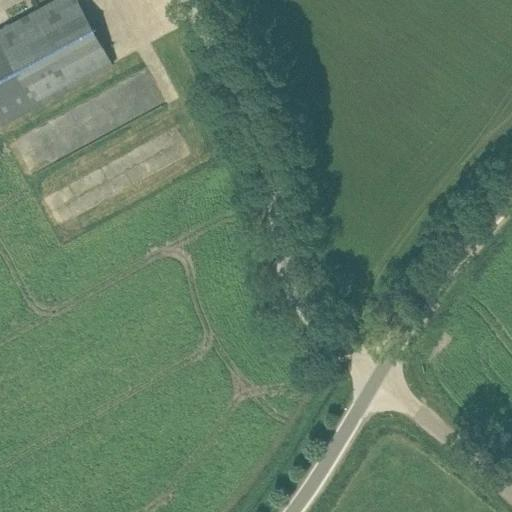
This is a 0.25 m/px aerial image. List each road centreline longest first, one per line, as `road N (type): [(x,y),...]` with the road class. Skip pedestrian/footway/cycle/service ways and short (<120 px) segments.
road 1 (unclassified): [(379,374),(292,268),(272,154),(198,0)]
road 2 (tertiary): [(379,374),(511,201)]
road 3 (unclassified): [(511,489),(379,374)]
road 4 (tertiary): [(292,511),(379,374)]
